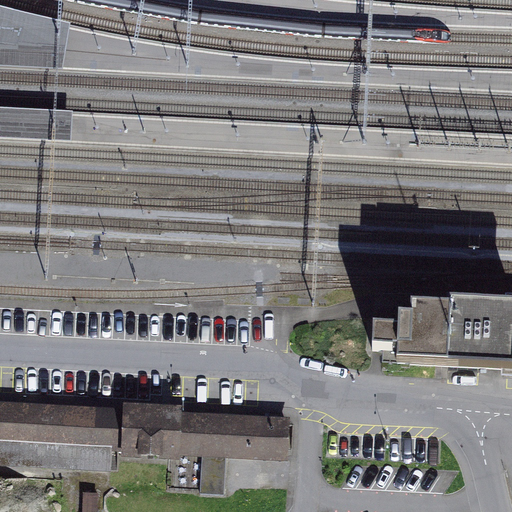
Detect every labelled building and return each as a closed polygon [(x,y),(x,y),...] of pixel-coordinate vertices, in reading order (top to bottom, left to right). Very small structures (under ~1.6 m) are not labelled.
[(0,65),(62,69),(70,26),(0,7),(0,65)] [(73,112),(0,108),(0,141),(71,146),(73,112)] [(511,297),(505,297),(504,311),(511,311),(511,369),(502,369),(501,376),(511,376),(511,297)] [(399,329),(374,328),(373,350),(397,351),(396,364),(502,369),(511,369),(511,311),(504,311),(413,307),(412,318),(399,317),(399,329)] [(128,416),(0,409),(0,465),(110,471),(111,451),(126,451),(125,456),(176,459),(176,454),(204,455),(202,496),(224,497),(226,456),(285,459),(287,424),(179,419),(179,413),(128,410),(128,416)] [(98,511),(98,496),(80,496),(79,511),(98,511)]
